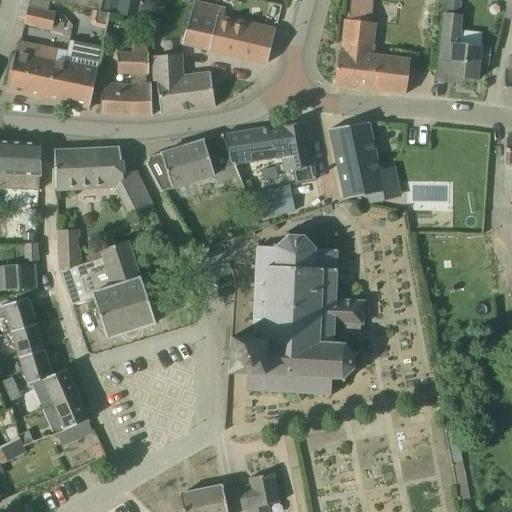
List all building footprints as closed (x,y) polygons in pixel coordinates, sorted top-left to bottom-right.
[(100,12),(102,0),(45,0),(96,11),(100,12)] [(102,0),(100,12),(108,14),(110,0),(102,0)] [(118,0),(116,14),(136,18),(139,0),(118,0)] [(445,10),(444,13),(459,15),(460,2),(459,2),(448,1),(446,1),(445,10)] [(266,64),(275,30),(223,16),(225,7),(193,2),(181,45),(263,63),(266,64),(266,63),(266,64)] [(51,29),(55,15),(27,9),(24,23),(51,29)] [(105,26),(108,14),(100,12),(96,11),(94,20),(96,24),(105,26)] [(461,15),(459,15),(444,13),(443,13),(438,59),(450,60),(448,76),(477,79),(478,64),(488,65),(489,48),(480,47),(480,46),(458,44),(461,15)] [(334,86),(405,95),(409,61),(371,56),(374,23),(370,23),(370,22),(345,19),(341,52),(338,51),(334,86)] [(89,109),(100,57),(102,47),(69,40),(66,52),(77,54),(71,86),(65,84),(62,103),(89,109)] [(64,62),(25,54),(27,44),(16,42),(6,92),(62,103),(65,84),(71,86),(77,54),(66,52),(64,62)] [(147,51),(147,45),(132,45),(132,53),(117,53),(118,73),(131,73),(131,84),(102,83),(100,114),(133,116),(152,116),(151,83),(146,83),(145,73),(148,73),(148,51),(147,51)] [(183,75),(181,54),(151,57),(152,82),(158,81),(158,86),(160,114),(215,107),(210,73),(183,75)] [(502,106),(511,106),(511,54),(509,54),(508,69),(505,68),(502,105),(502,106)] [(221,136),(203,142),(213,168),(237,160),(238,165),(282,158),(285,172),(292,170),(295,185),(316,180),(305,130),(304,123),(221,135),(221,136)] [(343,199),(382,191),(381,187),(374,153),(368,123),(329,129),(343,199)] [(511,136),(506,136),(502,187),(511,188),(511,136)] [(37,143),(0,141),(0,188),(38,191),(38,189),(39,176),(39,143),(37,143)] [(213,168),(203,142),(203,141),(161,154),(159,154),(149,157),(146,164),(147,164),(162,192),(164,192),(178,187),(214,176),(216,184),(238,177),(235,165),(238,165),(237,160),(213,168)] [(122,176),(119,148),(54,151),(55,189),(114,187),(128,216),(151,205),(150,203),(136,175),(137,175),(136,173),(122,176)] [(288,186),(256,192),(262,219),(294,212),(288,186)] [(77,232),(57,233),(60,272),(79,265),(78,248),(77,232)] [(301,237),(289,237),(287,232),(285,233),(286,238),(277,246),(273,244),(271,246),(273,247),(257,247),(255,265),(251,265),(251,269),(255,269),(255,284),(250,284),(250,287),(255,287),(254,302),(249,302),(249,305),(254,305),(253,320),(248,320),(248,323),(253,323),(252,334),(245,334),(241,339),(239,338),(240,338),(230,337),(230,346),(229,365),(228,365),(228,374),(237,374),(246,374),(245,393),(247,393),(248,390),(260,391),(260,393),(263,394),(263,391),(278,392),(278,394),(280,395),(280,392),(295,393),(295,395),(298,395),(298,393),(313,394),(313,396),(315,396),(316,394),(327,394),(327,397),(330,397),(330,379),(340,379),(343,382),(345,381),(343,378),(351,370),(354,371),(355,369),(353,368),(353,356),(357,354),(356,352),(352,353),(344,345),(346,341),(346,332),(359,333),(359,325),(362,325),(363,301),(333,300),(336,250),(316,249),(318,249),(317,246),(312,248),(304,238),(306,234),(303,233),(301,237)] [(101,258),(79,265),(60,272),(71,306),(93,299),(106,339),(107,338),(107,339),(155,323),(149,304),(159,300),(150,274),(140,278),(128,241),(99,251),(101,258)] [(37,261),(36,247),(36,243),(25,244),(26,262),(37,261)] [(0,281),(1,289),(35,287),(33,266),(0,267),(0,281)] [(11,331),(35,323),(27,298),(3,305),(11,331)] [(19,357),(43,349),(35,323),(11,331),(19,357)] [(27,384),(42,380),(42,379),(51,375),(43,349),(19,357),(27,384)] [(53,404),(77,394),(66,369),(51,375),(42,379),(42,380),(53,404)] [(7,391),(16,387),(17,387),(13,377),(3,382),(7,391)] [(11,401),(21,397),(17,387),(16,387),(7,391),(11,401)] [(64,430),(70,428),(88,420),(77,394),(53,404),(64,430)] [(91,431),(88,423),(90,422),(89,420),(56,434),(62,447),(94,431),(94,430),(91,431)] [(9,441),(18,437),(18,435),(16,424),(4,431),(9,441)] [(18,437),(23,446),(34,441),(29,430),(18,435),(18,437)] [(23,446),(18,437),(9,441),(0,446),(0,502),(1,502),(0,499),(0,475),(3,474),(0,466),(0,465),(26,452),(23,446)] [(96,460),(104,456),(101,447),(92,451),(96,460)] [(280,505),(274,476),(249,480),(250,486),(223,492),(222,486),(179,495),(182,511),(240,511),(249,510),(249,511),(268,511),(268,508),(280,505)]
